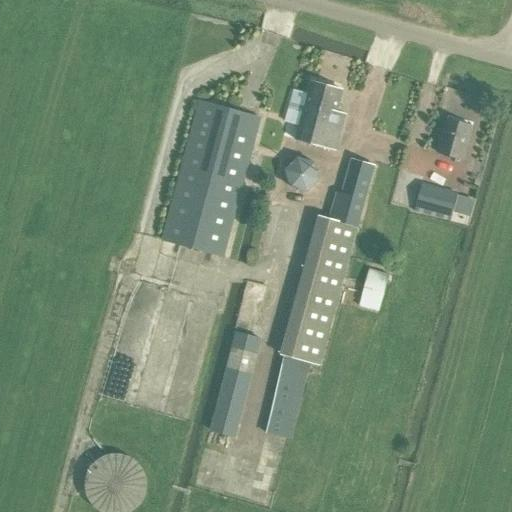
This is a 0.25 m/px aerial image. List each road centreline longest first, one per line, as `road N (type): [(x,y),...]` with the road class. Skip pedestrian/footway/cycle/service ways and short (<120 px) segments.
road 1 (track): [(283,4),(270,50),(182,88),(141,256),(100,355),(60,511)]
road 2 (track): [(386,29),(357,128),(314,203),(237,483)]
road 3 (unclassified): [(509,63),(267,0)]
